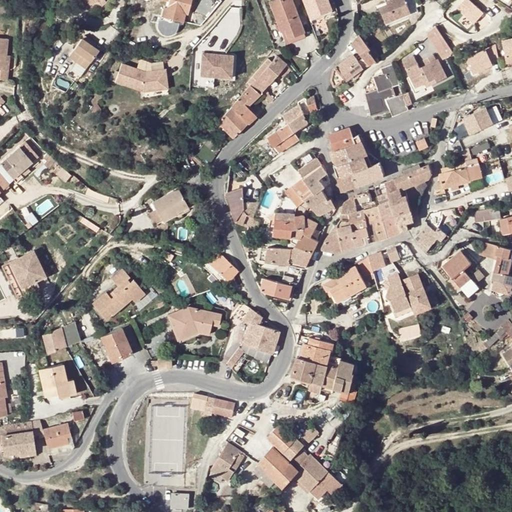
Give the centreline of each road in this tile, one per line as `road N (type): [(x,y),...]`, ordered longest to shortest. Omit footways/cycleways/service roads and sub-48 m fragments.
road 1 (residential): [(153,176),(114,172),(64,153),(45,136),(18,86),(25,31)]
road 2 (residential): [(349,508),(370,468),(395,449),(511,426)]
road 3 (tertiary): [(287,328),(288,361),(262,393),(183,377),(145,382)]
road 4 (residential): [(145,382),(127,382),(113,395),(66,463),(40,475),(0,467)]
road 5 (residential): [(366,124),(393,174),(336,198),(323,134)]
road 6 (residential): [(287,328),(314,266),(403,237)]
road 7 (tertiary): [(314,79),(232,147),(217,173),(218,194)]
road 8 (tertiary): [(218,194),(258,297),(287,328)]
road 9 (tertiary): [(145,382),(123,409),(116,445),(131,482),(158,511)]
road 10 (residential): [(358,121),(366,73),(420,30),(431,7)]
road 11 (residential): [(403,237),(426,258),(439,257),(459,230),(511,242)]
